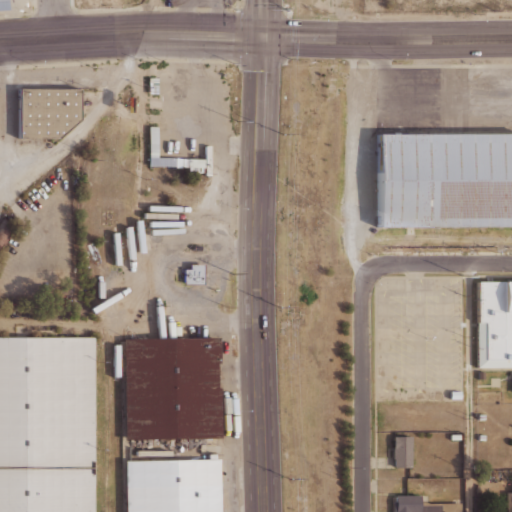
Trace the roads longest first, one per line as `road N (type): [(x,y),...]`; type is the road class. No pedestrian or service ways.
road 1 (secondary): [(264,35),(268,511)]
road 2 (primary): [(0,39),(264,35)]
road 3 (primary): [(264,35),(511,36)]
road 4 (residential): [(367,272),(360,301),(362,511)]
road 5 (residential): [(367,272),(385,263),(511,263)]
